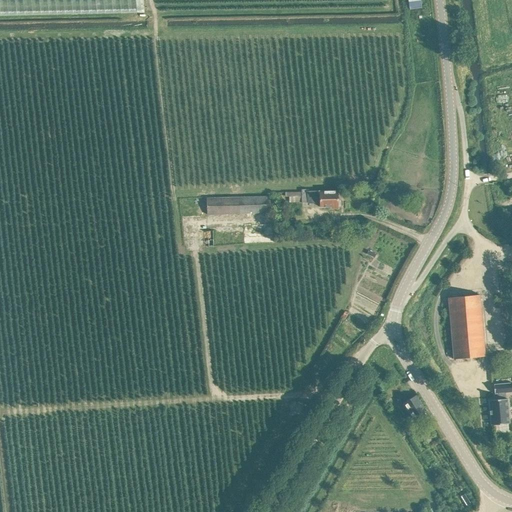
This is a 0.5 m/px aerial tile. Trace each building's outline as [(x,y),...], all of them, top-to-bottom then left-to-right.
[(308,192),(308,190),(301,190),(301,192),(289,192),(289,203),(301,202),(301,203),(320,203),(320,207),(330,207),(330,209),(338,209),(338,192),(308,192)] [(207,215),(270,213),(269,197),(206,199),(207,215)] [(205,246),(214,246),(213,231),(204,232),(205,246)] [(454,359),(485,356),(480,295),(448,298),(454,359)] [(414,335),(403,341),(406,348),(418,342),(414,335)] [(507,399),(505,399),(505,393),(511,392),(511,383),(494,385),(494,394),(498,393),(498,399),(489,400),(491,425),(509,424),(507,399)] [(414,397),(410,391),(400,397),(404,403),(403,403),(413,420),(426,412),(416,395),(414,397)]
